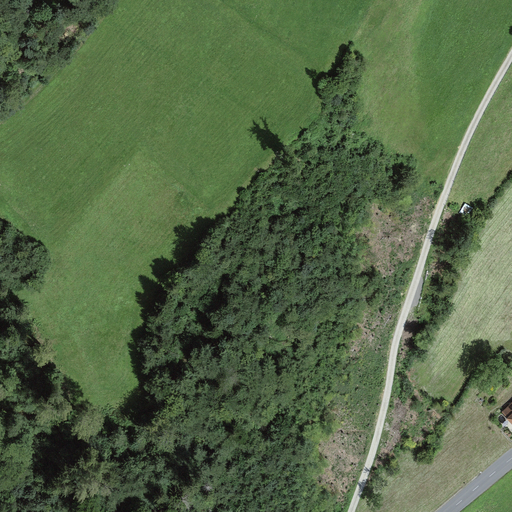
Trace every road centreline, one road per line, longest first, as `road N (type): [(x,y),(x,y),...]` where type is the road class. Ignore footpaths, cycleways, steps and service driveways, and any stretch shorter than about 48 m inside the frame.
road 1 (track): [(346,511),(416,326),(450,182),(511,45)]
road 2 (track): [(0,121),(115,0)]
